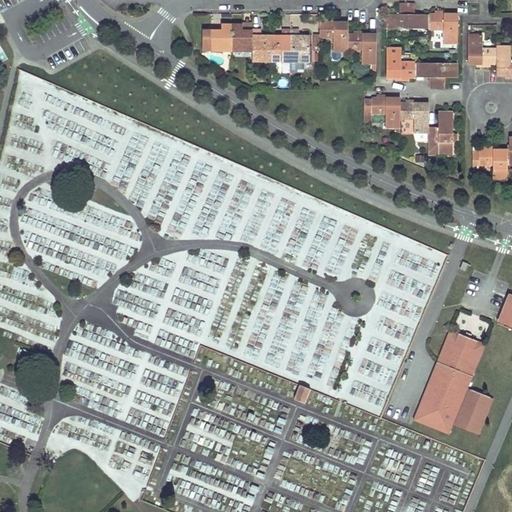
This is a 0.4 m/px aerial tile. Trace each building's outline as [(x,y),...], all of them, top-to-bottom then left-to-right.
[(399,4),(399,9),(399,14),(392,14),(386,14),(386,29),(401,29),(401,26),(407,26),(407,29),(429,29),(429,15),(415,15),(408,15),(408,12),(415,12),(415,5),(399,4)] [(434,15),(429,15),(429,29),(443,30),(443,44),(453,44),(454,49),(457,49),(458,15),(453,15),(443,15),(443,12),(434,12),(434,15)] [(347,52),(347,49),(348,34),(348,23),(334,23),(334,20),(330,20),(325,20),(325,23),(319,23),(319,36),(319,38),(327,38),(327,35),(333,35),(333,38),(333,52),(347,52)] [(221,48),(231,48),(232,24),(221,24),(220,30),(202,30),(201,42),(210,42),(210,50),(210,52),(221,52),(221,48)] [(252,52),(252,31),(242,31),(243,24),(232,24),(231,48),(241,49),(241,52),(252,52)] [(252,30),(252,31),(252,52),(252,62),(271,62),(271,35),(266,35),(263,37),(263,43),(261,43),(261,37),(261,29),(252,29),(252,30)] [(278,36),(271,35),(271,62),(290,62),(290,29),(282,29),(281,37),(281,43),(279,43),(279,37),(278,36)] [(299,29),(290,29),(290,62),(290,70),(290,72),(295,72),(297,71),(296,69),(304,69),(304,63),(309,63),(309,36),(302,36),(299,36),(299,33),(299,29)] [(376,64),(376,49),(376,35),(363,34),(363,32),(358,32),(353,32),(353,34),(348,34),(347,49),(356,49),(356,51),(361,51),(361,64),(372,64),(376,64)] [(490,64),(496,64),(496,49),(488,49),(488,52),(482,52),(482,49),(482,35),(468,35),(467,64),(481,64),(481,67),(490,67),(490,64)] [(210,42),(201,42),(201,50),(210,50),(210,42)] [(511,64),(510,65),(510,61),(510,47),(500,47),(500,43),(496,43),(496,49),(496,64),(496,76),(510,76),(509,79),(511,79),(511,64)] [(409,78),(415,78),(415,63),(407,63),(407,66),(401,66),(401,63),(401,50),(386,49),(386,78),(400,78),(400,81),(409,81),(409,78)] [(444,88),(445,83),(445,78),(457,78),(457,63),(443,63),(443,66),(437,66),(437,63),(415,63),(415,78),(429,78),(436,78),(436,81),(429,81),(429,88),(444,88)] [(400,133),(400,120),(400,104),(400,99),(385,99),(385,96),(381,96),(376,96),(376,99),(371,99),(371,100),(371,103),(371,114),(385,114),(385,128),(396,128),(396,132),(400,133)] [(428,134),(428,127),(428,104),(414,104),(414,101),(406,101),(406,104),(400,104),(400,120),(408,120),(408,117),(413,117),(413,120),(413,134),(428,134)] [(435,127),(428,127),(428,134),(428,143),(437,143),(437,155),(452,155),(452,141),(449,141),(449,135),(453,135),(453,113),(438,113),(438,127),(438,133),(435,133),(435,127)] [(428,143),(428,135),(415,135),(415,143),(428,143)] [(507,151),(493,151),(493,148),(484,148),(484,151),(478,151),(478,165),(486,165),(492,165),(492,179),(504,179),(507,179),(507,160),(507,151)] [(424,164),(425,156),(417,155),(415,162),(424,164)] [(504,313),(502,319),(499,325),(511,329),(511,302),(506,300),(501,311),(504,313)] [(504,313),(501,311),(496,323),(499,325),(502,319),(504,313)] [(457,334),(450,330),(443,348),(445,349),(447,344),(452,346),(457,334)] [(448,435),(452,424),(479,435),(494,399),(467,388),(478,362),(475,361),(477,356),(471,354),(476,341),(467,337),(457,334),(452,346),(447,344),(445,349),(443,348),(413,420),(448,435)] [(478,362),(485,344),(476,341),(471,354),(477,356),(475,361),(478,362)] [(381,407),(387,395),(355,380),(350,392),(381,407)] [(304,404),(307,397),(310,390),(299,386),(293,399),(304,404)]
